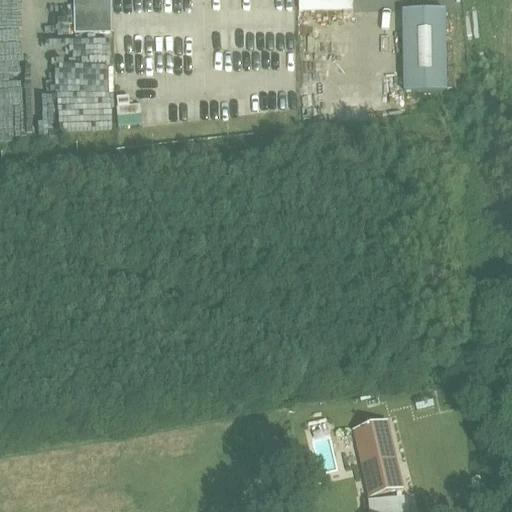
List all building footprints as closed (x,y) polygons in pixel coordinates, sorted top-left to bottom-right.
[(111,0),(74,0),(75,11),(51,12),(51,37),(112,36),(111,0)] [(447,93),(446,11),(404,12),(406,94),(447,93)] [(0,145),(28,144),(27,115),(12,116),(11,92),(0,92),(0,145)] [(113,96),(89,96),(89,106),(113,106),(113,96)] [(113,117),(89,118),(89,127),(113,127),(113,117)] [(386,422),(356,430),(373,499),(402,490),(386,422)]
